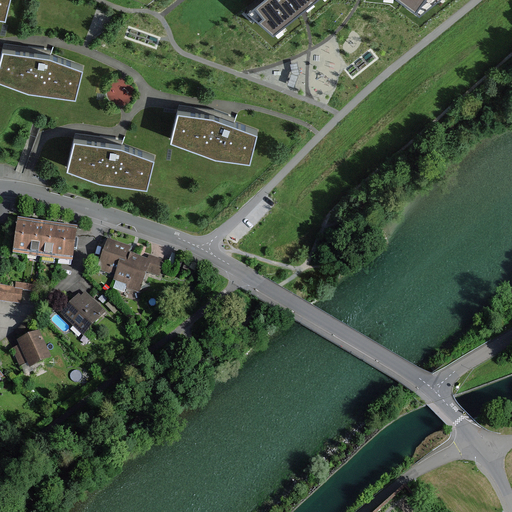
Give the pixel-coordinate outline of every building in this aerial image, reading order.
[(0,0),(0,13),(5,15),(9,0),(0,0)] [(257,0),(248,8),(273,31),(310,0),(404,0),(420,11),(433,0),(257,0)] [(48,53),(1,48),(0,53),(0,78),(28,89),(75,94),(81,66),(48,53)] [(212,114),(177,109),(170,138),(213,153),(249,158),(256,130),(212,114)] [(117,143),(74,138),(68,166),(100,178),(146,183),(152,157),(117,143)] [(32,225),(21,223),(17,251),(69,258),(73,230),(63,229),(58,228),(36,225),(32,225)] [(132,256),(125,254),(127,247),(115,242),(109,240),(100,267),(117,273),(115,280),(128,284),(127,286),(138,290),(145,271),(158,275),(162,261),(150,257),(149,261),(132,256)] [(15,288),(0,286),(0,301),(21,304),(23,290),(43,292),(43,287),(16,283),(15,288)] [(63,315),(84,335),(105,312),(86,295),(82,300),(79,298),(63,315)] [(51,320),(64,331),(70,325),(58,313),(51,320)] [(14,349),(21,363),(25,361),(27,365),(46,357),(36,334),(17,343),(19,347),(14,349)]
